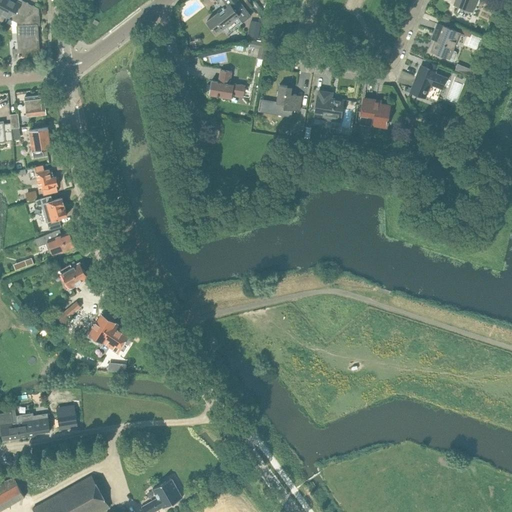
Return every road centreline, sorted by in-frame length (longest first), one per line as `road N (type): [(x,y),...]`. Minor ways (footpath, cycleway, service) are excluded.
road 1 (secondary): [(64,71),(107,258),(220,410)]
road 2 (unclassified): [(0,448),(204,419),(220,410)]
road 3 (residential): [(420,0),(387,69),(370,74),(322,65),(306,37)]
road 4 (secondary): [(220,410),(293,511)]
road 5 (residential): [(198,122),(157,6)]
